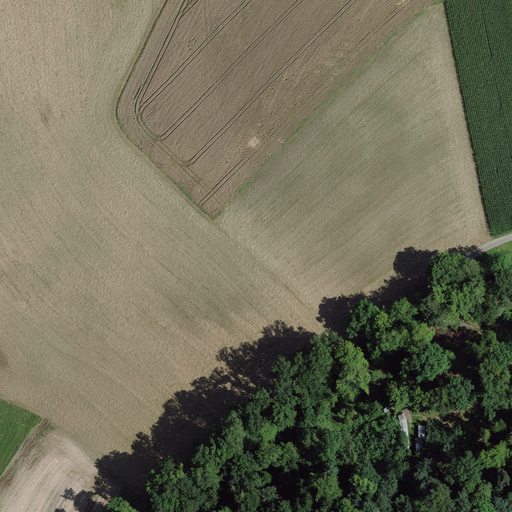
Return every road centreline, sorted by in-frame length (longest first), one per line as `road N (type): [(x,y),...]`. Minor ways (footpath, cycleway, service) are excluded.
road 1 (unclassified): [(137,511),(440,274),(511,239)]
road 2 (track): [(407,511),(412,417),(395,391),(342,350)]
